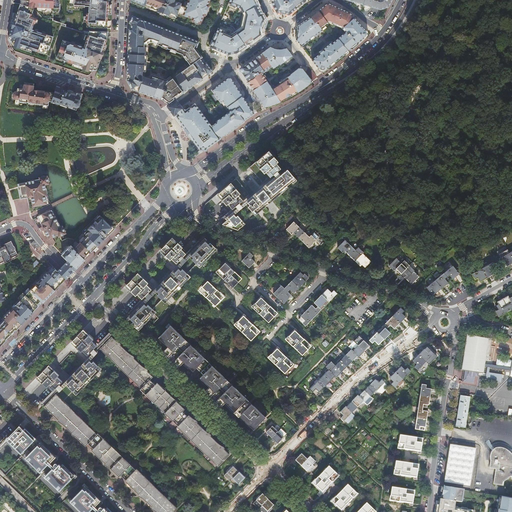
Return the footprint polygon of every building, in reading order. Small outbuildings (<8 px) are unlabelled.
[(20,0),(21,4),(17,14),(16,18),(15,21),(14,21),(11,29),(12,29),(10,36),(13,37),(12,41),(11,43),(15,44),(14,47),(20,48),(21,46),(32,50),(42,53),(42,52),(45,51),(46,49),(49,50),(53,37),(45,34),(42,33),(38,32),(35,31),(32,30),(34,23),(35,23),(36,20),(36,19),(36,17),(33,16),(30,15),(31,12),(33,11),(34,7),(37,7),(37,9),(39,11),(45,11),(47,10),(47,7),(53,8),(59,8),(59,0),(20,0)] [(68,0),(68,6),(79,7),(85,7),(85,6),(89,6),(88,15),(87,15),(87,19),(86,25),(86,26),(89,26),(89,27),(107,28),(107,14),(108,15),(109,5),(108,5),(108,1),(108,0),(68,0)] [(131,0),(131,2),(144,7),(145,5),(147,6),(156,10),(158,11),(158,12),(162,14),(166,15),(167,13),(169,13),(169,15),(174,17),(173,18),(175,19),(177,14),(178,12),(183,14),(183,15),(184,15),(192,18),(192,20),(193,21),(200,23),(201,24),(204,15),(205,16),(205,15),(209,6),(209,5),(208,5),(209,0),(188,0),(186,7),(180,5),(181,4),(174,1),(174,0),(131,0)] [(266,19),(263,14),(262,15),(258,5),(259,5),(256,0),(230,0),(229,3),(240,8),(241,6),(242,7),(246,15),(243,28),(231,37),(229,36),(230,35),(223,32),(224,31),(218,28),(210,47),(228,55),(237,53),(246,46),(245,45),(248,43),(249,44),(254,40),(254,41),(262,35),(262,34),(262,31),(262,28),(263,25),(263,23),(264,22),(266,19)] [(289,15),(297,9),(296,8),(306,0),(270,0),(277,13),(280,13),(283,13),(286,14),(289,15)] [(347,0),(371,6),(381,9),(386,7),(388,7),(388,6),(391,0),(347,0)] [(296,38),(296,39),(301,46),(304,44),(310,39),(314,36),(322,30),(321,29),(325,25),(328,23),(327,22),(328,20),(333,22),(332,24),(335,25),(336,23),(339,25),(338,27),(342,29),(344,27),(347,31),(345,32),(344,33),(341,36),(334,41),(332,43),(331,42),(330,43),(323,49),(323,50),(320,53),(315,57),(312,60),(322,73),(330,66),(332,65),(335,62),(344,55),(348,51),(351,49),(357,44),(359,42),(364,38),(368,34),(368,33),(349,13),(327,3),(304,21),(297,26),(298,29),(298,32),(297,35),(296,38)] [(127,80),(132,89),(133,88),(134,89),(134,90),(161,99),(168,104),(168,103),(171,101),(174,99),(190,87),(212,71),(206,62),(205,61),(202,58),(199,53),(196,49),(199,42),(179,34),(143,20),(143,21),(141,20),(141,19),(134,17),(132,24),(131,29),(129,29),(129,47),(131,47),(130,54),(128,54),(128,61),(127,74),(129,74),(129,78),(127,80)] [(107,41),(107,32),(93,31),(91,36),(88,35),(88,36),(87,40),(84,47),(82,47),(79,45),(75,44),(72,43),(63,40),(59,52),(62,53),(60,59),(73,63),(84,67),(83,70),(88,71),(89,69),(92,70),(93,69),(94,65),(98,66),(101,59),(100,58),(104,48),(106,44),(107,41)] [(241,72),(253,90),(254,89),(265,106),(267,106),(273,104),(279,101),(280,101),(280,102),(286,99),(292,96),(297,93),(302,89),(308,85),(312,81),(301,67),(300,66),(299,65),(297,63),(290,68),(293,72),(290,74),(290,73),(286,76),(287,77),(279,83),(280,84),(272,89),(263,76),(266,74),(264,72),(265,72),(268,70),(271,67),(273,69),(279,64),(279,65),(284,62),(287,65),(295,60),(292,56),(286,48),(284,49),(282,49),(280,49),(278,49),(274,48),(272,47),(270,46),(262,53),(242,68),(241,72)] [(211,126),(220,139),(234,128),(254,114),(251,110),(246,102),(230,77),(212,90),(213,91),(215,94),(219,99),(220,101),(221,102),(223,101),(226,105),(228,107),(231,111),(231,112),(228,114),(226,115),(217,122),(211,126)] [(67,106),(76,109),(81,95),(56,86),(54,92),(41,91),(41,89),(44,82),(38,80),(36,87),(33,86),(34,83),(25,82),(25,85),(22,84),(22,88),(18,88),(17,91),(15,91),(14,93),(13,97),(14,99),(16,99),(19,99),(19,101),(29,102),(33,103),(43,104),(48,105),(49,101),(51,101),(52,101),(59,104),(60,104),(67,106)] [(280,102),(280,101),(279,101),(273,104),(267,106),(265,106),(254,89),(253,90),(264,107),(268,106),(274,104),(280,102)] [(171,101),(168,103),(170,105),(169,105),(167,106),(170,111),(174,116),(176,114),(177,115),(183,111),(183,110),(182,110),(183,109),(179,104),(176,100),(175,100),(174,99),(171,101)] [(220,139),(211,126),(195,104),(190,108),(185,111),(185,110),(183,111),(177,115),(176,116),(181,123),(185,128),(192,139),(193,139),(200,149),(200,150),(206,150),(206,148),(220,139)] [(269,177),(270,178),(284,165),(270,149),(251,166),(260,176),(262,175),(267,180),(269,177)] [(263,184),(270,178),(269,177),(267,180),(262,175),(260,176),(251,166),(249,167),(250,169),(263,184)] [(285,170),(267,186),(271,191),(276,187),(279,191),(280,191),(286,185),(291,181),(293,180),(292,178),(293,177),(287,169),(285,170)] [(48,203),(44,184),(46,184),(48,183),(48,182),(47,178),(47,176),(45,177),(41,177),(39,178),(40,179),(36,180),(30,181),(17,184),(18,187),(19,192),(21,197),(22,198),(27,197),(31,196),(33,206),(48,203)] [(240,203),(243,201),(250,195),(236,178),(232,182),(240,193),(238,195),(242,200),(240,203)] [(232,209),(240,203),(242,200),(238,195),(240,193),(232,182),(229,184),(219,193),(224,199),(222,201),(226,206),(228,204),(232,209)] [(267,186),(265,184),(260,188),(255,193),(247,199),(247,200),(253,206),(250,209),(255,215),(266,206),(271,201),(281,193),(280,192),(279,191),(276,187),(271,191),(267,186)] [(60,227),(51,210),(38,217),(41,223),(37,225),(41,231),(42,230),(44,229),(47,235),(49,239),(52,237),(59,234),(59,236),(65,233),(65,232),(63,228),(62,226),(61,227),(60,227)] [(234,215),(222,224),(233,228),(235,227),(238,230),(243,226),(242,224),(244,222),(238,215),(236,217),(234,215)] [(291,225),(294,222),(296,220),(291,215),(286,221),(291,225)] [(63,254),(62,255),(68,261),(76,268),(78,266),(85,259),(83,258),(96,244),(98,246),(113,229),(104,221),(101,218),(100,217),(88,229),(91,232),(87,236),(85,234),(79,240),(81,242),(74,249),(71,246),(66,251),(63,254)] [(292,234),(293,232),(299,227),(294,222),(291,225),(287,229),(292,234)] [(298,237),(304,232),(299,227),(293,232),(298,237)] [(309,237),(304,232),(298,237),(304,243),(309,237)] [(309,237),(304,243),(309,247),(316,240),(311,235),(309,237)] [(165,247),(162,249),(167,255),(166,256),(171,261),(172,259),(177,264),(187,254),(182,249),(183,248),(178,243),(173,238),(171,239),(164,246),(165,247)] [(343,252),(345,250),(350,245),(345,240),(337,247),(343,252)] [(5,246),(2,248),(0,248),(0,263),(4,261),(5,263),(12,260),(11,258),(18,255),(11,241),(4,244),(5,246)] [(199,263),(202,266),(207,261),(205,259),(210,255),(211,256),(216,251),(214,250),(216,248),(211,243),(209,244),(206,241),(190,258),(197,265),(199,263)] [(345,250),(350,256),(356,250),(350,245),(345,250)] [(350,256),(355,261),(361,255),(363,253),(364,252),(359,247),(356,250),(350,256)] [(511,262),(511,257),(509,252),(499,258),(502,264),(505,262),(507,266),(511,262)] [(253,256),(250,253),(242,261),(249,268),(255,262),(251,258),(253,256)] [(361,255),(355,261),(360,266),(362,264),(362,263),(365,266),(371,261),(363,253),(361,255)] [(396,269),(401,263),(397,258),(389,266),(394,271),(396,269)] [(40,264),(36,260),(32,265),(36,269),(40,264)] [(407,268),(410,265),(404,260),(401,263),(396,269),(401,274),(407,268)] [(2,320),(3,321),(14,332),(15,330),(16,330),(22,324),(33,312),(38,307),(43,302),(55,290),(66,279),(69,275),(71,273),(72,272),(74,270),(76,268),(68,261),(67,262),(65,264),(63,266),(61,268),(58,271),(53,266),(48,272),(40,279),(38,282),(35,285),(30,290),(25,295),(21,300),(18,303),(16,305),(13,308),(11,310),(2,320)] [(493,262),(482,268),(487,277),(495,273),(493,269),(496,267),(493,262)] [(237,285),(239,282),(238,281),(241,277),(226,263),(220,269),(222,270),(218,274),(232,287),(235,283),(237,285)] [(415,271),(410,265),(407,268),(401,274),(407,279),(412,273),(414,272),(415,271)] [(452,265),(444,273),(447,276),(449,274),(452,279),(459,273),(452,265)] [(167,302),(189,279),(186,276),(188,274),(181,267),(179,269),(177,267),(155,290),(157,292),(155,293),(163,300),(164,299),(167,302)] [(487,277),(482,268),(470,275),(471,276),(473,275),(475,279),(478,278),(480,281),(487,277)] [(40,279),(48,272),(46,271),(39,278),(40,279)] [(292,280),(299,287),(309,278),(304,274),(303,275),(300,272),(292,280)] [(419,277),(414,272),(412,273),(407,279),(411,284),(419,277)] [(130,282),(127,285),(133,290),(131,292),(136,297),(138,295),(142,300),(152,290),(147,285),(149,283),(144,279),(138,273),(137,275),(130,282)] [(447,276),(444,273),(435,280),(442,287),(448,282),(445,278),(447,276)] [(293,293),(299,287),(292,280),(284,289),(287,292),(288,292),(290,290),(293,293)] [(435,293),(442,287),(435,280),(426,287),(429,290),(432,289),(435,293)] [(208,281),(202,287),(204,289),(201,292),(214,305),(217,301),(219,303),(221,300),(220,299),(223,295),(208,281)] [(285,294),(288,292),(287,292),(284,289),(276,297),(284,304),(289,298),(285,294)] [(337,294),(334,290),(331,293),(327,289),(322,295),(329,302),(337,294)] [(321,310),(329,302),(322,295),(316,301),(314,303),(318,307),(321,310)] [(502,299),(509,310),(511,308),(511,298),(511,297),(509,298),(507,296),(502,299)] [(269,323),(275,317),(273,315),(276,312),(263,299),(260,302),(258,301),(256,304),(257,305),(254,309),(269,323)] [(499,316),(509,310),(502,299),(497,302),(498,304),(496,305),(498,310),(496,311),(499,316)] [(139,328),(141,329),(145,324),(144,323),(148,318),(150,320),(155,315),(152,311),(153,310),(148,305),(147,307),(144,305),(130,319),(134,322),(132,324),(137,329),(139,328)] [(312,305),(306,311),(313,318),(321,310),(318,307),(316,309),(312,305)] [(401,308),(392,316),(400,323),(405,317),(402,313),(404,311),(401,308)] [(313,318),(306,311),(300,317),(304,321),(302,323),(305,326),(313,318)] [(392,316),(385,324),(388,327),(390,325),(394,329),(400,323),(392,316)] [(252,341),(257,335),(256,334),(259,330),(246,317),(242,321),(241,319),(238,322),(240,323),(237,327),(252,341)] [(0,346),(6,340),(10,335),(12,334),(14,332),(3,321),(1,323),(0,323),(0,346)] [(385,324),(377,332),(384,339),(390,333),(386,329),(388,327),(385,324)] [(166,356),(168,358),(173,363),(176,365),(175,366),(178,369),(184,363),(193,372),(196,368),(205,359),(193,347),(190,350),(189,350),(191,348),(189,346),(187,348),(183,343),(183,342),(184,342),(184,341),(183,340),(182,339),(183,338),(171,326),(169,327),(168,326),(167,328),(168,329),(159,338),(168,347),(162,353),(165,356),(166,356)] [(75,339),(73,341),(78,346),(76,348),(81,353),(83,351),(88,356),(97,346),(92,341),(94,340),(89,335),(84,330),(82,331),(75,338),(75,339)] [(303,355),(308,349),(307,348),(310,344),(297,332),(294,335),(292,333),(289,336),(291,338),(288,341),(303,355)] [(369,340),(372,343),(374,341),(378,345),(384,339),(377,332),(369,340)] [(484,367),(511,371),(511,361),(511,368),(484,364),(488,338),(489,338),(467,334),(467,335),(462,369),(462,370),(483,373),(484,367)] [(126,372),(125,373),(130,378),(131,377),(134,379),(137,382),(140,385),(138,386),(140,388),(141,389),(140,390),(145,394),(146,395),(148,397),(149,396),(152,399),(155,401),(158,404),(156,405),(162,410),(163,409),(166,412),(168,414),(171,417),(170,418),(173,421),(174,422),(178,426),(177,427),(180,430),(181,428),(184,431),(186,434),(189,436),(188,438),(193,443),(194,441),(203,449),(201,451),(206,456),(208,454),(210,457),(213,459),(216,462),(215,464),(218,467),(230,455),(224,449),(224,448),(224,447),(223,447),(223,446),(222,446),(221,447),(211,436),(211,435),(210,435),(210,434),(209,434),(209,433),(208,433),(197,423),(197,422),(197,421),(196,421),(196,420),(195,420),(194,420),(189,415),(188,416),(184,413),(182,412),(185,409),(179,404),(179,403),(179,402),(178,401),(177,401),(176,401),(166,391),(166,390),(166,389),(165,389),(165,388),(164,388),(163,388),(157,383),(154,386),(153,385),(149,381),(153,377),(151,375),(148,372),(148,371),(148,370),(147,370),(147,369),(146,369),(145,369),(134,359),(134,358),(134,357),(134,356),(133,356),(132,356),(131,356),(121,345),(121,344),(120,343),(119,343),(119,342),(118,342),(118,343),(112,337),(101,350),(103,352),(105,351),(107,353),(110,356),(113,359),(112,360),(117,365),(118,364),(126,372)] [(358,346),(364,352),(370,346),(362,339),(360,341),(361,343),(358,346)] [(359,357),(364,352),(358,346),(355,349),(353,348),(352,350),(357,356),(359,357)] [(352,361),(357,356),(352,350),(350,348),(348,351),(349,352),(346,355),(352,361)] [(426,362),(433,354),(430,351),(428,353),(425,349),(419,355),(426,362)] [(289,366),(292,363),(279,350),(276,353),(274,352),(272,354),(273,356),(270,359),(276,365),(285,374),(291,368),(289,366)] [(339,359),(347,367),(352,361),(346,355),(343,358),(341,357),(339,359)] [(418,370),(426,362),(419,355),(413,361),(417,365),(414,367),(418,370)] [(97,368),(98,366),(94,361),(92,363),(88,359),(66,382),(70,386),(68,388),(73,392),(75,391),(78,394),(100,371),(97,368)] [(205,359),(196,368),(199,371),(201,373),(204,369),(206,369),(207,371),(212,366),(208,361),(205,359)] [(347,367),(339,359),(337,362),(338,363),(335,366),(341,372),(347,367)] [(336,377),(341,372),(335,366),(331,362),(326,367),(327,369),(330,371),(335,376),(334,376),(335,376),(336,377)] [(118,364),(117,365),(125,373),(126,372),(118,364)] [(43,382),(42,384),(47,389),(48,387),(53,392),(63,382),(58,377),(59,375),(54,371),(49,365),(47,367),(40,374),(41,374),(38,377),(43,382)] [(240,415),(239,416),(253,430),(263,420),(264,421),(265,420),(264,419),(265,417),(251,404),(251,405),(249,403),(249,402),(235,387),(231,391),(231,390),(232,388),(231,386),(229,388),(224,383),(225,382),(225,381),(223,379),(225,378),(212,366),(207,371),(203,375),(200,378),(209,387),(203,393),(206,396),(207,396),(209,398),(214,403),(217,406),(216,406),(219,409),(225,403),(235,412),(235,411),(237,413),(240,415)] [(401,367),(395,373),(403,380),(411,371),(407,368),(405,370),(401,367)] [(335,376),(334,376),(335,376),(330,371),(327,369),(325,371),(326,372),(320,378),(319,377),(317,380),(318,381),(310,389),(313,392),(316,389),(319,392),(335,376)] [(403,380),(395,373),(390,378),(394,382),(391,384),(395,388),(402,380),(403,380)] [(375,380),(370,386),(377,392),(385,383),(382,381),(379,384),(375,380)] [(420,395),(430,397),(431,389),(426,388),(426,385),(422,384),(420,395)] [(370,386),(364,392),(370,398),(376,391),(377,392),(370,386)] [(358,396),(357,397),(363,402),(364,403),(370,398),(364,392),(359,397),(358,396)] [(58,399),(60,398),(57,395),(45,407),(47,410),(49,409),(51,411),(50,412),(53,415),(54,414),(57,417),(56,418),(58,420),(58,421),(58,422),(59,422),(60,423),(61,423),(67,428),(68,427),(70,430),(69,431),(72,433),(72,435),(72,436),(73,436),(74,436),(80,442),(81,440),(84,443),(83,444),(86,447),(88,444),(89,445),(93,449),(91,451),(94,453),(95,452),(98,455),(97,456),(100,459),(101,458),(104,460),(102,461),(105,464),(105,465),(105,466),(106,466),(107,467),(108,466),(113,472),(114,471),(117,474),(116,475),(119,477),(121,475),(122,477),(126,480),(125,481),(127,484),(129,483),(131,485),(130,486),(133,489),(134,488),(137,491),(136,492),(138,495),(138,496),(139,496),(139,497),(140,497),(141,497),(147,503),(148,501),(151,504),(149,505),(152,507),(152,508),(152,509),(152,510),(153,510),(154,510),(156,511),(173,511),(177,509),(174,506),(173,507),(170,504),(168,502),(165,500),(167,498),(161,493),(160,494),(157,491),(154,489),(152,487),(153,485),(147,479),(146,481),(143,478),(141,476),(138,473),(140,472),(136,469),(136,470),(132,466),(127,462),(126,463),(124,461),(121,459),(119,456),(120,455),(114,449),(113,450),(110,448),(108,445),(105,443),(106,442),(99,434),(98,433),(97,434),(94,431),(93,433),(90,430),(88,428),(85,425),(87,424),(81,418),(79,420),(77,417),(75,415),(72,412),(73,411),(67,405),(66,407),(63,404),(61,402),(58,399)] [(428,405),(430,397),(420,395),(418,407),(423,407),(427,408),(427,405),(428,405)] [(470,397),(461,395),(456,426),(465,428),(470,397)] [(363,402),(357,397),(352,403),(357,408),(363,402)] [(352,414),(357,409),(357,408),(352,403),(347,408),(346,408),(352,414)] [(344,422),(352,414),(346,408),(347,408),(346,407),(340,413),(344,416),(341,419),(344,422)] [(418,407),(416,418),(426,419),(427,411),(422,410),(423,407),(418,407)] [(426,419),(416,418),(415,429),(419,430),(420,427),(425,428),(426,419)] [(23,429),(19,425),(8,437),(10,438),(8,441),(18,451),(19,450),(22,453),(28,446),(29,445),(36,438),(25,428),(23,429)] [(266,432),(272,438),(278,431),(272,426),(266,432)] [(278,431),(272,438),(278,443),(284,437),(278,431)] [(401,449),(418,452),(418,446),(421,447),(422,444),(419,443),(420,439),(400,436),(399,444),(401,444),(401,449)] [(194,441),(193,443),(201,451),(203,449),(194,441)] [(42,445),(40,442),(32,450),(29,453),(26,457),(29,459),(28,460),(37,469),(38,469),(41,471),(47,465),(48,467),(49,468),(51,469),(45,475),(48,478),(47,479),(56,488),(57,487),(60,490),(61,489),(73,476),(74,476),(72,473),(62,464),(60,465),(59,464),(58,465),(57,464),(56,464),(56,463),(55,463),(54,463),(54,464),(54,463),(52,461),(52,460),(55,457),(42,445)] [(476,449),(450,445),(445,483),(470,487),(476,449)] [(511,477),(511,459),(511,457),(511,455),(511,452),(511,453),(509,450),(507,448),(504,447),(501,446),(498,446),(496,446),(495,446),(493,448),(492,447),(491,452),(490,456),(490,458),(490,460),(489,466),(495,467),(492,482),(503,485),(504,481),(511,476),(511,477)] [(301,466),(307,460),(302,454),(296,460),(301,466)] [(313,465),(307,460),(301,466),(307,471),(313,465)] [(396,462),(395,470),(397,470),(397,475),(414,478),(415,473),(417,473),(418,470),(415,469),(416,465),(396,462)] [(230,481),(239,472),(233,466),(224,476),(230,481)] [(329,467),(315,481),(318,485),(316,487),(318,489),(320,487),(324,490),(336,478),(333,475),(335,473),(329,467)] [(244,477),(239,472),(230,481),(235,487),(244,477)] [(337,503),(335,505),(337,507),(339,505),(343,509),(355,496),(352,493),(354,491),(347,485),(334,500),(337,503)] [(73,503),(73,504),(80,511),(82,511),(83,511),(82,511),(88,511),(92,509),(93,510),(95,511),(111,511),(107,507),(105,509),(104,507),(103,508),(102,507),(101,507),(100,507),(99,507),(96,505),(97,504),(100,501),(87,488),(85,486),(84,487),(72,499),(71,500),(73,503)] [(460,498),(462,490),(444,487),(444,488),(443,493),(443,495),(443,496),(444,496),(443,499),(443,500),(456,502),(460,503),(462,503),(463,498),(460,498)] [(392,488),(390,496),(393,496),(392,501),(410,504),(410,499),(413,499),(414,496),(411,496),(412,491),(392,488)] [(262,506),(268,500),(263,494),(256,501),(262,506)] [(511,511),(511,497),(502,496),(502,497),(500,509),(499,509),(498,511),(511,511)] [(274,505),(268,500),(262,506),(259,509),(261,511),(267,511),(270,510),(271,511),(273,509),(272,508),(273,507),(274,505)] [(443,500),(440,500),(439,506),(437,511),(474,511),(467,510),(461,509),(458,509),(457,509),(455,508),(455,507),(456,502),(443,500)]
